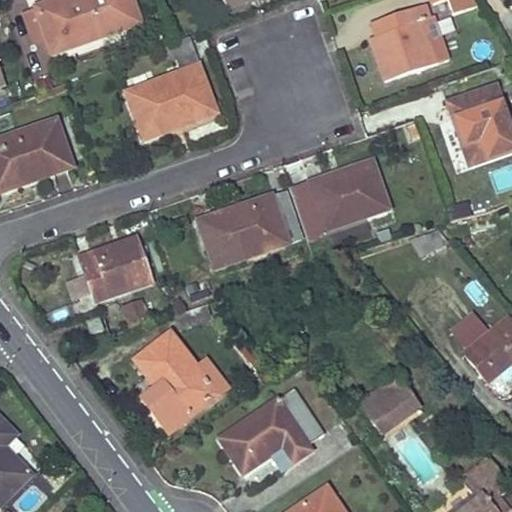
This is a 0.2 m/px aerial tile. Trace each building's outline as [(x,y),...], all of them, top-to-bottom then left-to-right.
[(129,0),(68,0),(36,11),(46,42),(52,58),(139,27),(129,0)] [(238,0),(221,0),(226,11),(255,0),(240,0),(239,1),(238,0)] [(398,33),(391,36),(370,43),(385,85),(449,64),(435,22),(430,23),(425,10),(394,20),(398,33)] [(46,42),(36,11),(21,16),(32,47),(46,42)] [(394,20),(387,22),(391,36),(398,33),(394,20)] [(175,46),(160,52),(166,68),(175,65),(180,77),(126,96),(143,143),(174,132),(172,127),(195,120),(197,124),(215,118),(187,42),(175,46)] [(447,107),(453,124),(457,122),(465,147),(461,149),(468,169),(511,154),(511,141),(495,91),(447,107)] [(172,127),(174,132),(197,124),(195,120),(172,127)] [(457,122),(453,124),(461,149),(465,147),(457,122)] [(0,144),(0,187),(25,179),(27,186),(71,171),(56,124),(0,144)] [(322,237),(325,233),(387,212),(372,166),(348,173),(349,177),(325,185),(324,182),(309,186),(310,189),(291,195),(307,242),(322,237)] [(348,173),(324,182),(325,185),(349,177),(348,173)] [(25,179),(0,187),(0,195),(27,186),(25,179)] [(230,217),(229,213),(198,223),(213,270),(243,261),(242,255),(265,248),(267,253),(301,242),(285,195),(251,206),(253,210),(230,217)] [(251,206),(229,213),(230,217),(253,210),(251,206)] [(449,245),(439,233),(425,237),(431,244),(427,247),(434,256),(449,245)] [(137,241),(78,260),(93,303),(105,298),(106,302),(152,286),(137,241)] [(242,255),(243,261),(267,253),(265,248),(242,255)] [(128,331),(147,325),(140,305),(121,312),(128,331)] [(207,308),(175,319),(179,333),(211,322),(207,308)] [(452,332),(469,353),(488,336),(472,316),(452,332)] [(469,353),(465,356),(479,375),(488,368),(495,377),(511,363),(511,322),(509,319),(488,336),(469,353)] [(97,321),(85,325),(90,338),(102,334),(97,321)] [(134,363),(156,391),(161,386),(188,420),(216,397),(169,337),(134,363)] [(488,368),(479,375),(487,384),(495,377),(488,368)] [(358,407),(372,427),(412,398),(398,378),(358,407)] [(161,386),(156,391),(182,424),(188,420),(161,386)] [(241,476),(269,458),(281,450),(291,465),(309,454),(305,449),(323,437),(294,392),(219,441),(241,476)] [(412,398),(372,427),(380,438),(419,409),(412,398)] [(2,452),(0,450),(0,430),(2,429),(0,426),(0,507),(29,480),(2,452)] [(2,429),(0,430),(0,450),(2,452),(13,440),(2,429)] [(281,450),(269,458),(279,473),(291,465),(281,450)] [(463,478),(467,484),(490,465),(486,460),(463,478)] [(479,507),(473,511),(511,511),(511,500),(509,503),(504,508),(499,503),(505,498),(497,488),(505,481),(491,464),(490,465),(467,484),(463,487),(476,504),(479,507)] [(294,511),(340,511),(326,491),(294,511)] [(509,503),(505,498),(499,503),(504,508),(509,503)]
